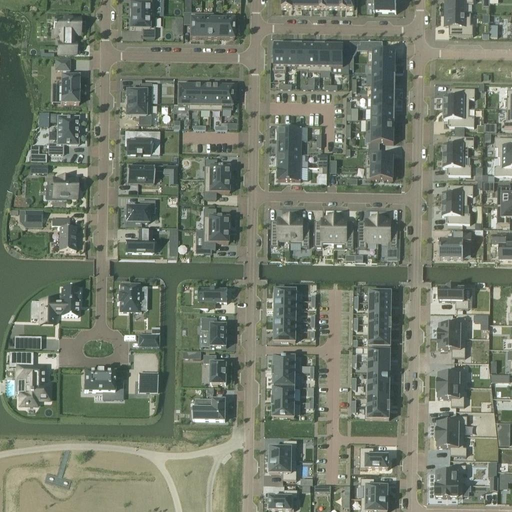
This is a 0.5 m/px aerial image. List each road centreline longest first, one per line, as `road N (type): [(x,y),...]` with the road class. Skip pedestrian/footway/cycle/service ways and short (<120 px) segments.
road 1 (residential): [(252,197),(247,511)]
road 2 (residential): [(416,199),(410,511)]
road 3 (residential): [(104,56),(99,335)]
road 4 (residential): [(255,28),(419,31)]
road 5 (residential): [(252,197),(416,199)]
road 6 (residential): [(104,56),(254,57)]
road 7 (residential): [(419,53),(416,199)]
road 8 (residential): [(254,57),(252,197)]
